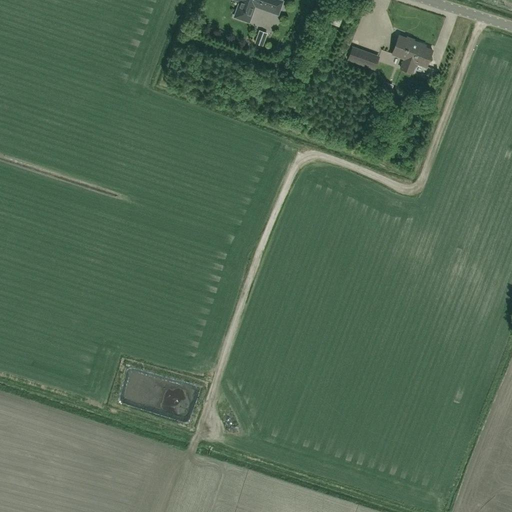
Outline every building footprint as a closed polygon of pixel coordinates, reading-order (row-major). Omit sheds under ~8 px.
[(237,0),(242,2),(241,4),(239,5),(234,17),(246,21),(250,10),(254,8),(255,6),(278,14),(282,1),(278,0),(237,0)] [(339,26),(343,16),(334,12),(330,23),(339,26)] [(267,33),(259,31),(254,44),(263,47),(267,33)] [(401,68),(407,70),(417,42),(399,36),(392,54),(404,58),(401,68)] [(427,67),(433,50),(425,47),(426,45),(417,42),(407,70),(413,73),(416,63),(427,67)] [(379,57),(372,54),(352,47),(348,59),(374,69),(379,57)]
